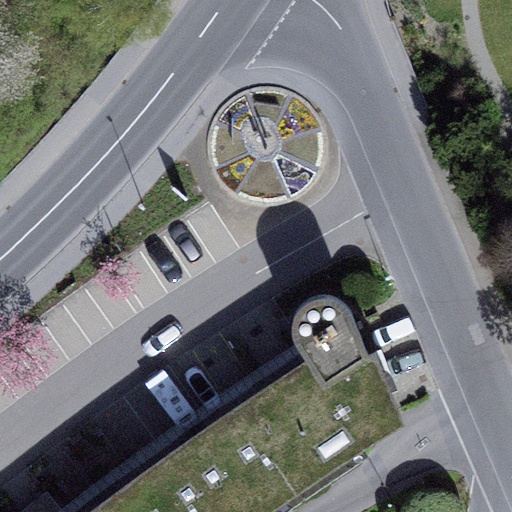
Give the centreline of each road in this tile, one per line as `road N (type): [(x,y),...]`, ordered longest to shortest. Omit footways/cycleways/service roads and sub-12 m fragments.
road 1 (residential): [(311,0),(352,52),(511,438)]
road 2 (primary): [(0,260),(166,83),(225,0)]
